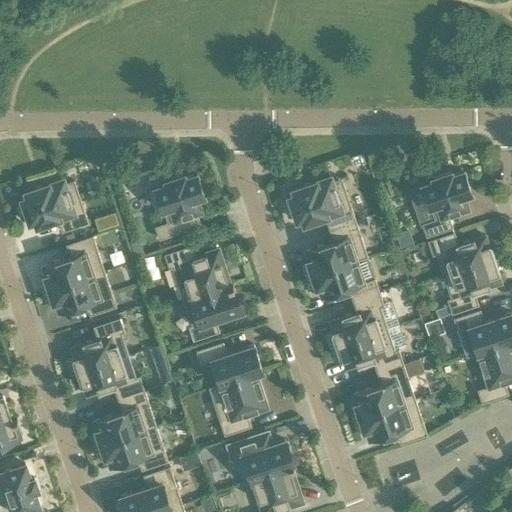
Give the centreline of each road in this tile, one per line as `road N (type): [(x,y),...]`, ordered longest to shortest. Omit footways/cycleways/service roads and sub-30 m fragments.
road 1 (residential): [(240,127),(249,195),(356,511)]
road 2 (residential): [(88,511),(0,248)]
road 3 (residential): [(240,127),(509,122)]
road 4 (residential): [(0,122),(240,127)]
